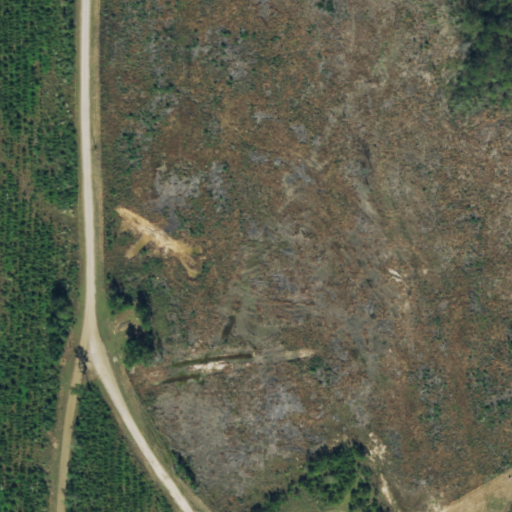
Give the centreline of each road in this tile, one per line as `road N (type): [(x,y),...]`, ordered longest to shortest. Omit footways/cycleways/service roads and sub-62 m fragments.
road 1 (residential): [(87,0),(134,407),(179,467),(191,511)]
road 2 (residential): [(134,407),(95,422),(75,462),(72,511)]
